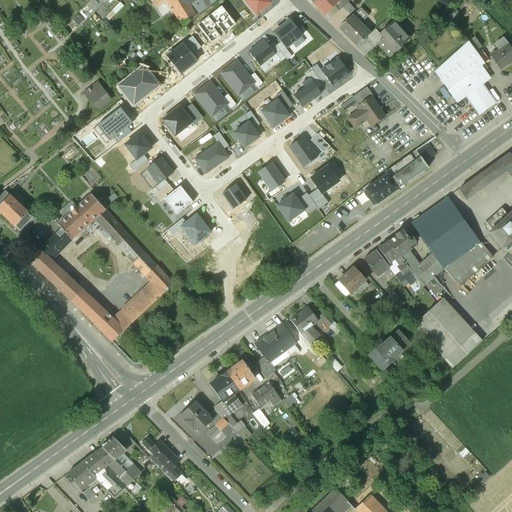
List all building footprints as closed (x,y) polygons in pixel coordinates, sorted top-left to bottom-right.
[(101,0),(91,0),(89,2),(96,8),(102,1),(101,0)] [(167,0),(151,0),(157,9),(167,2),(169,1),(167,0)] [(170,0),(169,1),(167,2),(183,26),(195,17),(184,0),(170,0)] [(184,0),(195,17),(216,0),(184,0)] [(256,15),(270,4),(266,0),(246,0),(245,1),(256,15)] [(317,0),(313,4),(325,15),(334,7),(340,0),(339,0),(317,0)] [(347,3),(343,0),(339,0),(340,0),(334,7),(338,11),(347,3)] [(96,8),(89,2),(86,6),(92,12),(96,8)] [(352,3),(347,6),(351,12),(356,9),(352,3)] [(235,24),(221,5),(194,25),(208,44),(235,24)] [(361,9),(338,29),(356,47),(368,35),(359,26),(369,17),(361,9)] [(75,20),(81,24),(85,18),(79,15),(75,20)] [(302,36),(289,20),(283,26),(274,34),(286,49),(302,36)] [(410,39),(393,21),(379,34),(379,35),(382,39),(377,44),(389,57),(410,39)] [(375,30),(366,38),(374,47),(377,44),(382,39),(379,35),(379,34),(375,30)] [(183,45),(192,55),(201,48),(192,38),(183,45)] [(474,38),(468,42),(474,51),(480,47),(474,38)] [(511,50),(503,39),(494,45),(498,51),(491,56),(501,70),(508,65),(511,62),(511,53),(511,52),(511,50)] [(268,46),(264,41),(248,53),(259,67),(275,55),(268,46)] [(474,52),(467,42),(454,55),(460,63),(474,52)] [(273,43),(268,46),(275,55),(279,60),(284,57),(273,43)] [(183,44),(167,57),(181,75),(197,61),(192,55),(183,45),(183,44)] [(474,52),(460,63),(470,76),(473,74),(472,72),(480,66),(483,64),(474,51),(474,52)] [(460,63),(454,55),(434,73),(455,102),(465,96),(481,84),(473,74),(470,76),(460,63)] [(349,75),(338,59),(321,71),(327,80),(332,87),(349,75)] [(249,78),(237,62),(221,74),(238,96),(254,83),(249,78)] [(312,71),(321,84),(327,80),(321,71),(316,65),(311,69),(312,71)] [(480,66),(472,72),(473,74),(481,84),(481,85),(490,79),(480,66)] [(118,87),(133,105),(157,87),(143,68),(118,87)] [(310,79),(317,89),(322,86),(321,84),(312,71),(307,74),(310,79)] [(254,74),(249,78),(254,83),(257,88),(262,84),(254,74)] [(293,96),(301,108),(321,94),(317,89),(310,79),(302,84),(305,88),(293,96)] [(103,89),(98,83),(89,90),(93,96),(88,100),(96,111),(111,100),(111,99),(110,100),(103,90),(103,89)] [(222,99),(210,83),(195,95),(211,117),(227,105),(222,99)] [(481,84),(465,96),(479,115),(495,104),(481,85),(481,84)] [(366,88),(352,98),(358,107),(371,98),(371,99),(373,98),(366,88)] [(83,94),(88,100),(93,96),(89,90),(83,94)] [(275,97),(277,101),(285,112),(293,106),(282,92),(275,97)] [(228,95),(222,99),(227,105),(231,109),(236,105),(228,95)] [(371,99),(371,98),(358,107),(360,110),(348,119),(354,128),(367,119),(371,126),(384,117),(380,112),(381,108),(377,108),(371,99)] [(285,112),(277,101),(266,108),(265,107),(257,112),(262,119),(265,117),(272,128),(289,117),(285,112)] [(192,104),(182,112),(191,123),(194,126),(203,119),(192,104)] [(182,112),(179,108),(163,121),(175,136),(191,123),(182,112)] [(130,125),(119,111),(98,127),(109,142),(113,138),(127,127),(130,125)] [(259,138),(248,123),(233,133),(244,148),(259,138)] [(127,127),(113,138),(117,144),(131,133),(127,127)] [(151,149),(139,134),(125,146),(136,160),(143,155),(151,149)] [(329,148),(317,136),(311,142),(323,154),(329,148)] [(316,160),(302,140),(290,149),(303,168),(316,160)] [(386,172),(387,174),(364,189),(367,193),(363,195),(370,204),(373,202),(375,205),(428,168),(423,162),(434,155),(426,143),(386,172)] [(228,158),(218,144),(195,160),(205,174),(228,158)] [(511,157),(509,154),(503,159),(502,158),(498,161),(499,162),(480,175),(489,185),(507,171),(510,176),(511,174),(511,157)] [(147,161),(143,155),(136,160),(129,166),(133,172),(147,161)] [(172,174),(160,159),(147,169),(159,185),(172,174)] [(284,183),(271,164),(259,173),(272,191),(284,183)] [(327,167),(311,179),(319,190),(323,197),(340,186),(327,167)] [(466,201),(489,185),(480,175),(458,191),(466,201)] [(159,203),(164,200),(173,192),(168,185),(154,196),(159,203)] [(233,210),(246,201),(236,186),(222,195),(233,210)] [(193,203),(180,187),(173,192),(164,200),(177,216),(193,203)] [(319,190),(308,198),(316,209),(318,212),(329,205),(323,197),(319,190)] [(27,213),(5,192),(0,196),(0,213),(1,214),(10,222),(9,223),(14,227),(15,227),(20,231),(32,218),(27,213)] [(91,195),(77,209),(74,207),(70,211),(71,214),(58,225),(61,229),(68,237),(71,240),(94,219),(104,210),(91,195)] [(307,195),(296,202),(304,213),(306,216),(316,209),(308,198),(307,195)] [(278,209),(288,224),(304,213),(296,202),(294,198),(278,209)] [(480,243),(448,198),(434,207),(471,249),(480,243)] [(471,249),(434,207),(411,224),(433,255),(442,269),(471,249)] [(156,266),(104,210),(94,219),(145,276),(156,266)] [(511,211),(502,221),(505,224),(490,236),(502,249),(511,239),(511,211)] [(196,217),(181,230),(194,247),(210,234),(196,217)] [(186,224),(182,219),(167,231),(171,236),(186,224)] [(487,234),(490,236),(505,224),(502,221),(487,234)] [(61,229),(40,250),(46,256),(51,254),(68,237),(61,229)] [(409,240),(402,230),(394,236),(395,237),(389,242),(399,256),(400,257),(410,249),(409,247),(415,243),(412,238),(409,240)] [(399,256),(389,242),(378,249),(388,264),(394,260),(399,256)] [(471,249),(442,269),(443,269),(459,288),(492,258),(480,243),(471,249)] [(46,256),(40,250),(29,262),(70,302),(82,290),(46,256)] [(376,250),(364,259),(375,276),(388,267),(386,265),(376,250)] [(415,269),(410,272),(411,273),(420,286),(422,288),(443,269),(442,269),(433,255),(417,267),(418,269),(416,271),(415,269)] [(404,263),(399,257),(400,257),(399,256),(394,260),(399,267),(397,268),(402,275),(406,272),(409,271),(404,263)] [(411,258),(404,263),(409,271),(410,272),(415,269),(417,267),(411,258)] [(394,260),(388,264),(386,265),(388,267),(400,284),(405,280),(413,291),(420,286),(411,273),(408,274),(406,272),(402,275),(397,268),(399,267),(394,260)] [(106,313),(93,325),(112,342),(173,285),(156,266),(145,276),(106,313)] [(364,281),(353,269),(339,281),(350,293),(364,281)] [(346,297),(350,293),(339,281),(334,285),(346,297)] [(106,313),(82,290),(70,302),(93,325),(106,313)] [(404,304),(393,292),(387,298),(398,309),(404,304)] [(392,311),(382,300),(376,306),(385,317),(392,311)] [(473,334),(441,300),(414,325),(446,360),(474,335),(473,334)] [(303,311),(290,320),(298,331),(301,335),(310,345),(311,345),(315,341),(306,331),(316,324),(317,321),(312,315),(310,315),(307,317),(303,311)] [(393,313),(381,321),(383,324),(395,316),(393,313)] [(333,322),(324,314),(320,318),(328,327),(333,322)] [(328,327),(336,335),(341,330),(333,322),(328,327)] [(281,326),(256,345),(264,357),(268,362),(269,362),(273,367),(287,357),(283,352),(293,344),(294,344),(289,337),(281,326)] [(298,331),(289,337),(294,344),(293,344),(299,353),(310,345),(301,335),(298,331)] [(389,340),(381,347),(380,346),(369,356),(381,369),(392,360),(392,359),(400,352),(408,344),(398,333),(389,340)] [(474,335),(446,360),(445,361),(452,369),(481,342),(474,334),(473,334),(474,335)] [(268,362),(264,357),(255,364),(265,379),(276,371),(273,367),(269,362),(268,362)] [(331,357),(326,361),(337,372),(342,368),(331,357)] [(242,362),(230,370),(230,369),(225,373),(238,391),(243,388),(242,387),(254,379),(242,362)] [(225,373),(220,376),(221,377),(209,385),(221,402),(219,404),(227,414),(228,416),(242,406),(233,395),(238,391),(225,373)] [(269,384),(252,397),(261,409),(270,402),(274,407),(282,402),(269,384)] [(293,394),(284,401),(289,407),(298,400),(293,394)] [(209,415),(195,401),(179,416),(196,435),(203,428),(205,431),(212,425),(210,422),(214,418),(210,414),(209,415)] [(227,414),(219,404),(213,408),(222,418),(227,414)] [(269,424),(259,409),(252,414),(263,429),(269,424)] [(222,419),(215,425),(216,426),(220,430),(227,424),(222,419)] [(240,422),(231,428),(236,433),(245,427),(240,422)] [(220,430),(216,426),(207,434),(212,439),(221,431),(220,430)] [(221,431),(212,439),(217,444),(225,436),(221,431)] [(125,433),(116,441),(125,451),(135,443),(125,433)] [(113,438),(101,447),(102,448),(114,460),(121,455),(123,453),(125,451),(116,441),(113,438)] [(171,452),(159,441),(154,446),(147,438),(141,444),(152,455),(149,458),(157,466),(171,452)] [(114,460),(102,448),(93,456),(103,469),(107,466),(110,464),(114,460)] [(179,461),(171,452),(157,466),(173,482),(182,474),(175,466),(179,461)] [(142,472),(123,453),(121,455),(133,466),(131,469),(130,468),(125,472),(133,480),(142,472)] [(133,466),(121,455),(114,460),(123,470),(125,472),(130,468),(131,469),(133,466)] [(82,465),(93,477),(101,471),(103,469),(93,456),(82,465)] [(123,470),(114,460),(110,464),(120,474),(123,470)] [(81,464),(67,474),(77,488),(93,477),(82,465),(81,464)] [(133,480),(125,472),(123,470),(120,474),(110,464),(107,466),(127,486),(133,480)] [(114,483),(101,471),(93,477),(107,491),(114,483)] [(114,483),(107,491),(114,498),(121,492),(114,483)] [(333,490),(310,511),(333,511),(345,501),(344,490),(333,490)] [(385,511),(370,495),(354,510),(355,511),(385,511)] [(179,511),(166,499),(158,506),(163,511),(179,511)] [(345,501),(333,511),(347,511),(352,508),(345,501)]
